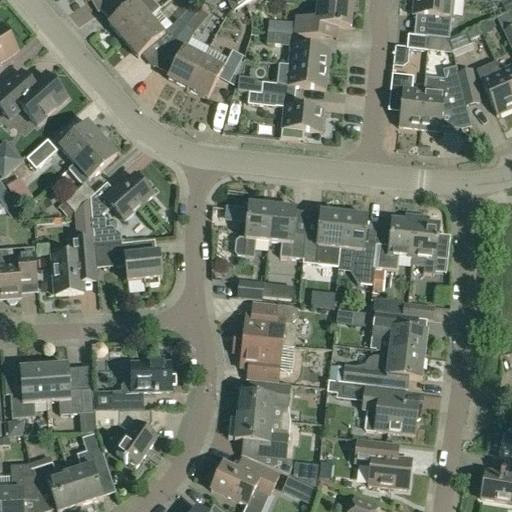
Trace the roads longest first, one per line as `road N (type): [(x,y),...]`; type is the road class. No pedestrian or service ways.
road 1 (residential): [(428,511),(458,180)]
road 2 (tertiary): [(197,155),(140,127),(28,0)]
road 3 (residential): [(134,511),(178,458),(189,427),(187,329)]
road 4 (residential): [(0,341),(187,329)]
road 5 (residential): [(367,174),(377,0)]
road 6 (residential): [(187,329),(197,155)]
road 7 (tertiary): [(367,174),(197,155)]
